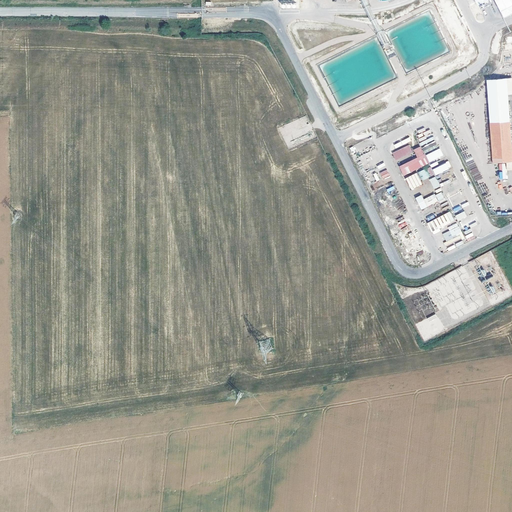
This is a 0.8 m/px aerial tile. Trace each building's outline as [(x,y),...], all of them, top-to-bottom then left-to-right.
[(511,78),(487,80),(493,162),(511,160),(511,151),(508,95),(511,94),(511,78)] [(413,153),(409,145),(392,153),(396,160),(413,153)] [(428,145),(422,148),(425,153),(431,150),(428,145)] [(429,164),(421,146),(414,150),(417,158),(399,166),(404,176),(429,164)] [(430,167),(405,178),(410,190),(423,184),(421,180),(435,174),(435,175),(452,168),(449,161),(431,169),(430,167)] [(500,179),(507,179),(506,163),(499,164),(500,179)] [(380,172),(382,178),(389,176),(387,170),(380,172)] [(434,189),(440,186),(435,176),(429,179),(434,189)] [(421,210),(438,201),(435,194),(424,199),(422,195),(415,198),(421,210)] [(432,233),(455,220),(449,211),(427,223),(432,233)] [(455,215),(458,221),(467,217),(464,211),(455,215)] [(458,223),(447,227),(449,231),(443,233),(447,244),(464,237),(458,223)] [(471,229),(464,231),(465,235),(466,238),(473,236),(471,229)]
